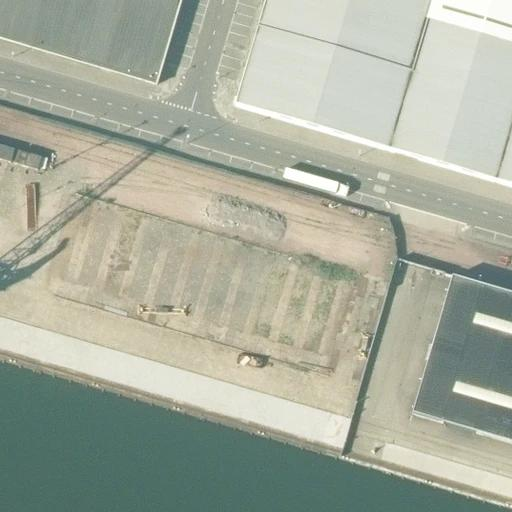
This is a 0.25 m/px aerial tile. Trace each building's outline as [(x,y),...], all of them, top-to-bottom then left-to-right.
[(0,0),(0,40),(155,87),(180,0),(0,0)] [(511,189),(511,45),(427,21),(432,0),(264,0),(233,108),(511,189)] [(13,152),(0,148),(0,162),(9,165),(13,152)] [(40,160),(17,153),(13,166),(36,172),(40,160)] [(143,212),(209,223),(212,208),(145,198),(143,212)] [(173,244),(158,308),(202,318),(199,329),(213,332),(249,340),(250,333),(261,335),(280,251),(167,224),(163,242),(173,244)] [(511,297),(450,279),(410,416),(511,445),(511,297)] [(346,407),(365,336),(338,329),(319,400),(346,407)]
